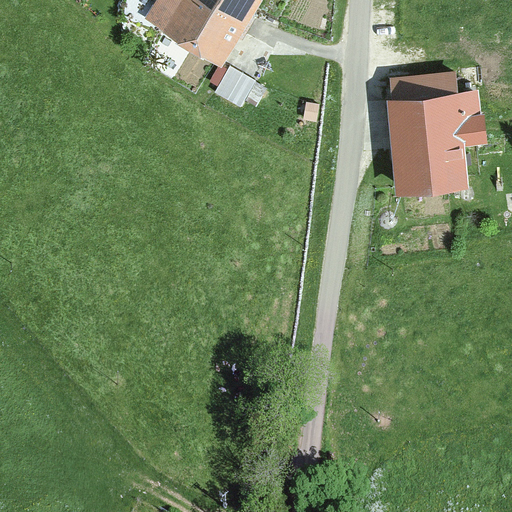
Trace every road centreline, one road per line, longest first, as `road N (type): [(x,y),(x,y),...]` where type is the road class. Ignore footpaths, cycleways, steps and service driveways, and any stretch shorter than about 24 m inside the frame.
road 1 (tertiary): [(363,0),(307,511)]
road 2 (track): [(359,50),(511,52)]
